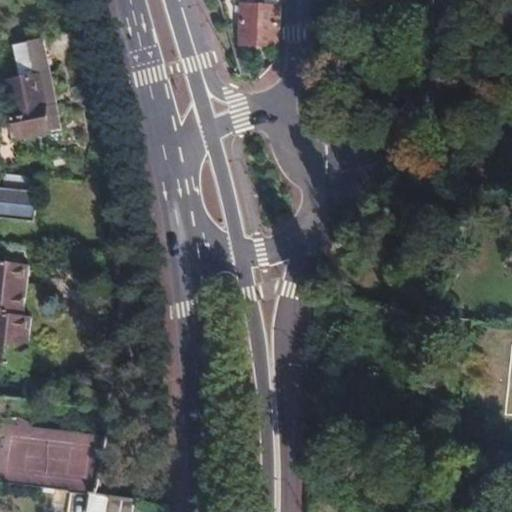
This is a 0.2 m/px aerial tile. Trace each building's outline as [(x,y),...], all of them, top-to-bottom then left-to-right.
[(275,46),(277,9),(239,7),(237,44),(275,46)] [(49,135),(46,80),(14,82),(18,137),(49,135)] [(0,219),(34,224),(39,193),(35,193),(38,173),(8,169),(4,189),(0,187),(0,219)] [(47,361),(52,310),(43,310),(48,261),(8,257),(4,306),(12,307),(7,357),(47,361)] [(0,468),(102,483),(110,425),(4,410),(0,435),(0,468)] [(114,509),(118,485),(102,483),(99,507),(114,509)]
